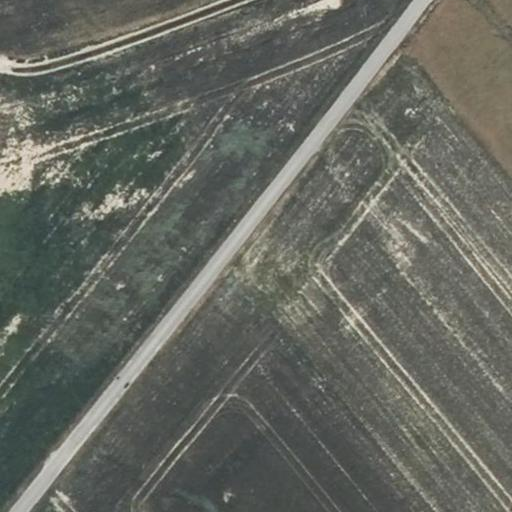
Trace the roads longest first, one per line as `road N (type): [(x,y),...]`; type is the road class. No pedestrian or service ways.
road 1 (residential): [(5,511),(414,0)]
road 2 (track): [(155,0),(89,24),(0,29)]
